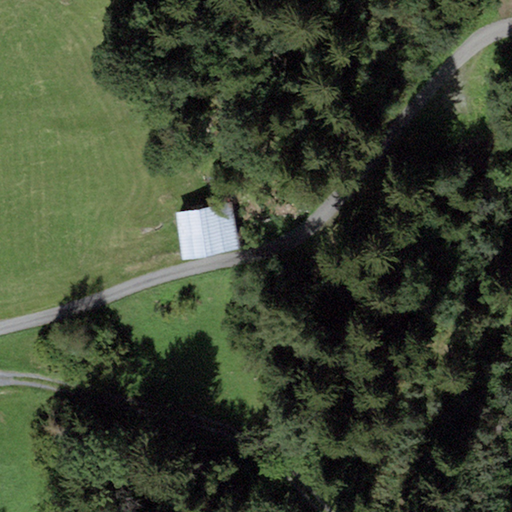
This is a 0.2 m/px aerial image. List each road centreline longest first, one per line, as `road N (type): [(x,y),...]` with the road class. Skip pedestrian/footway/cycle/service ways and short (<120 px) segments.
road 1 (track): [(0,328),(294,240),(455,59),(511,22)]
road 2 (track): [(0,378),(66,385),(217,426),(329,511)]
